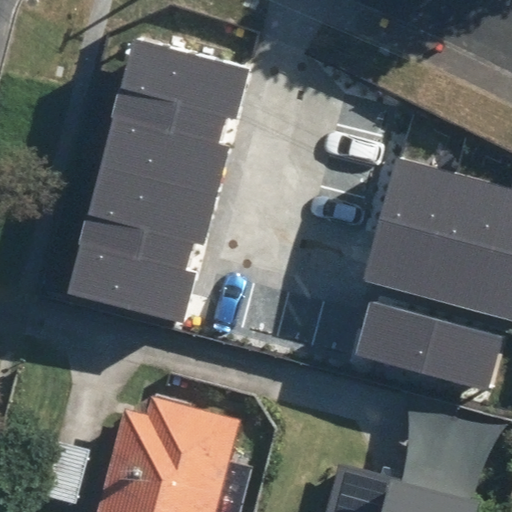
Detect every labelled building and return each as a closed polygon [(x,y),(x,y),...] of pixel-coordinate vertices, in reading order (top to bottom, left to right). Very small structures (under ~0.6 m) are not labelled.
[(244,67),(129,40),(69,294),(183,321),(244,67)] [(511,191),(395,161),(363,282),(511,320),(511,191)] [(503,338),(370,303),(356,355),(489,391),(503,338)] [(99,511),(217,511),(242,419),(153,395),(149,412),(127,406),(99,511)] [(343,451),(326,511),(489,511),(495,493),(343,451)]
